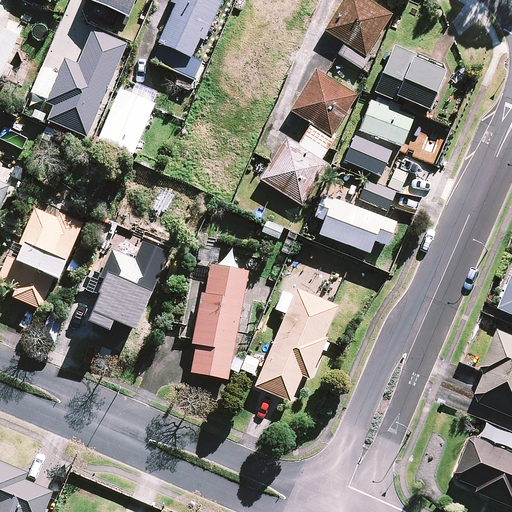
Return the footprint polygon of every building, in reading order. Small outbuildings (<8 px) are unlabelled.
[(136,0),(87,0),(87,1),(128,19),(136,0)] [(173,0),(172,4),(176,6),(158,45),(161,46),(153,63),(181,76),(176,86),(192,93),(204,64),(196,61),(217,15),(223,0),(173,0)] [(392,17),(364,0),(344,0),(325,32),(345,45),(339,55),(361,68),(392,17)] [(291,36),(264,25),(252,54),(239,49),(225,82),(234,85),(239,73),(270,86),(291,36)] [(0,78),(19,37),(0,28),(0,78)] [(125,44),(93,31),(79,66),(64,60),(47,104),(54,107),(48,122),(87,138),(125,44)] [(444,74),(393,52),(375,94),(392,101),(394,97),(428,112),(444,74)] [(357,96),(314,71),(290,113),(312,125),(300,147),(284,139),(260,182),(301,205),(324,164),(320,162),(357,96)] [(154,106),(120,91),(99,142),(133,156),(154,106)] [(413,118),(371,103),(360,132),(403,147),(413,118)] [(0,209),(10,187),(6,185),(13,169),(0,163),(0,209)] [(396,192),(367,181),(359,201),(388,213),(396,192)] [(395,224),(323,197),(315,218),(325,222),(320,236),(369,255),(374,242),(387,247),(395,224)] [(41,311),(54,278),(60,280),(83,224),(37,205),(20,246),(24,248),(17,263),(4,296),(41,311)] [(284,229),(268,220),(261,234),(277,242),(284,229)] [(164,259),(141,250),(136,262),(113,253),(105,274),(109,276),(90,323),(126,338),(135,315),(140,317),(164,259)] [(196,374),(194,385),(214,390),(216,378),(228,380),(249,273),(211,265),(205,295),(203,294),(193,345),(197,345),(191,373),(196,374)] [(511,317),(511,280),(499,312),(511,317)] [(339,308),(285,287),(276,310),(286,314),(256,388),(294,403),(304,377),(310,379),(339,308)] [(511,419),(511,338),(499,333),(482,375),(487,377),(478,397),(479,406),(511,419)] [(261,360),(246,353),(238,372),(253,379),(261,360)] [(511,453),(473,438),(456,481),(480,490),(479,495),(511,508),(511,453)] [(44,511),(54,491),(28,480),(30,476),(0,462),(0,511),(44,511)]
